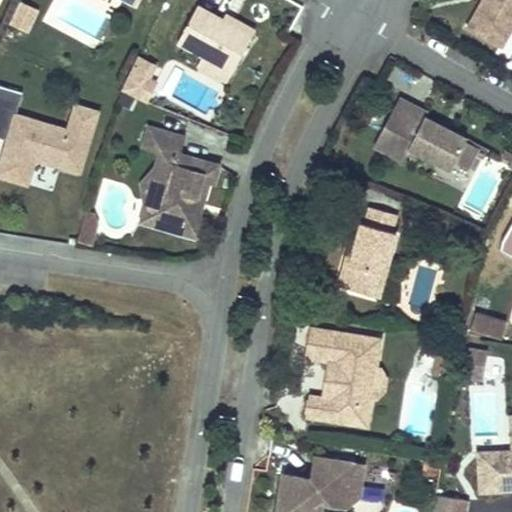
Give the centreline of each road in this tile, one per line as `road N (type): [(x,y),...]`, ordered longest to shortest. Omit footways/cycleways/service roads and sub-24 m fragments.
road 1 (residential): [(227,511),(267,277),(299,168),(372,27)]
road 2 (residential): [(336,5),(258,157),(221,285)]
road 3 (residential): [(221,285),(187,511)]
road 4 (residential): [(0,249),(221,285)]
road 5 (residential): [(511,108),(372,27)]
